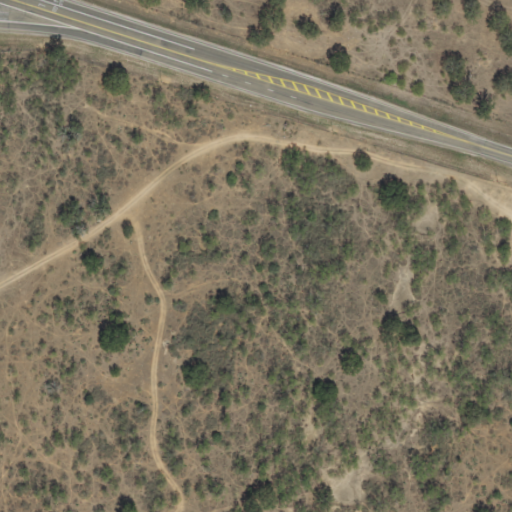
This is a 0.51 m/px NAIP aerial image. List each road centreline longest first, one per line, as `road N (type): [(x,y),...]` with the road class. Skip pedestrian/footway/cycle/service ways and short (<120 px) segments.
road 1 (primary): [(174,47),(511,158)]
road 2 (primary): [(0,22),(174,47)]
road 3 (primary): [(174,47),(26,0)]
road 4 (residential): [(511,495),(497,478),(511,366)]
